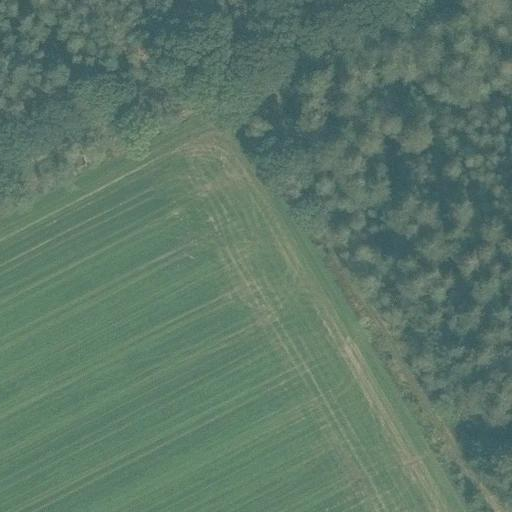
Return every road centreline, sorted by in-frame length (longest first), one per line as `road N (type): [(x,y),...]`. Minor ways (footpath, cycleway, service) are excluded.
road 1 (track): [(258,117),(489,511)]
road 2 (track): [(258,117),(466,0)]
road 3 (track): [(50,0),(179,74)]
